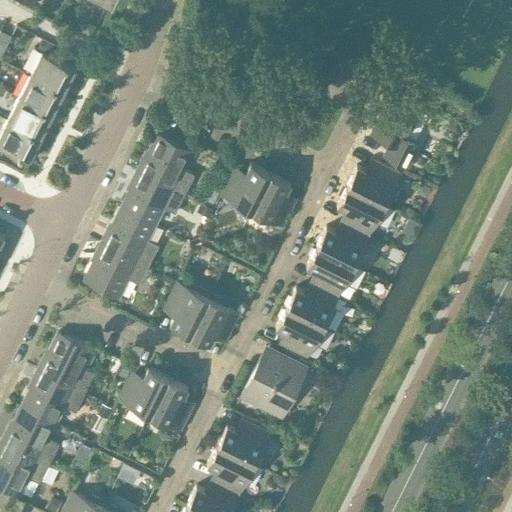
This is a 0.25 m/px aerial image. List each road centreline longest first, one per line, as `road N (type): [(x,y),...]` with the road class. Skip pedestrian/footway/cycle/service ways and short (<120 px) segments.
road 1 (secondary): [(511,285),(398,511)]
road 2 (residential): [(223,375),(325,169)]
road 3 (residential): [(325,169),(136,76)]
road 4 (residential): [(223,375),(35,286)]
road 5 (residential): [(64,228),(136,76)]
road 6 (residential): [(136,76),(0,4)]
road 7 (secondary): [(444,511),(511,373)]
road 8 (residential): [(153,511),(223,375)]
